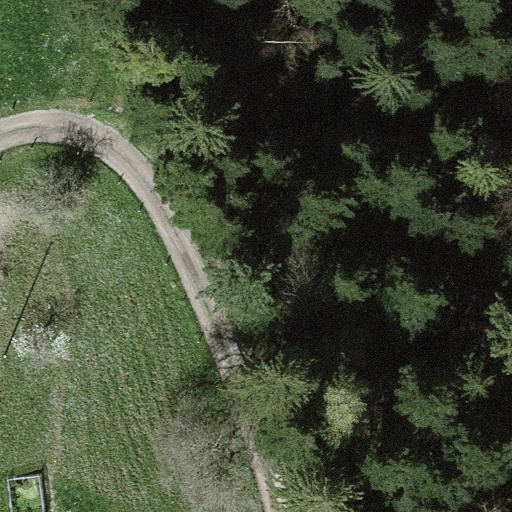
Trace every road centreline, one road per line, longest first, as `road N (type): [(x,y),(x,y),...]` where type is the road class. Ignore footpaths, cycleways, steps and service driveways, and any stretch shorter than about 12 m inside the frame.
road 1 (track): [(274,511),(228,340),(143,178),(111,145),(63,128),(0,136)]
road 2 (track): [(511,139),(498,239),(501,319),(511,358)]
